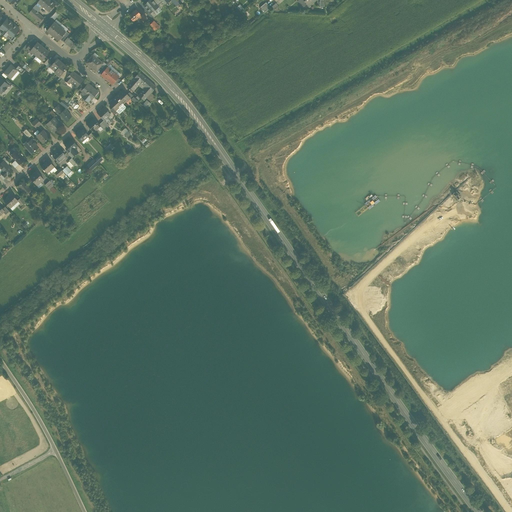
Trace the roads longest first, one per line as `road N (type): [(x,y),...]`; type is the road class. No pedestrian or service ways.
road 1 (secondary): [(104,27),(189,110),(477,511)]
road 2 (unclassified): [(0,358),(85,511)]
road 3 (residential): [(0,193),(111,93)]
